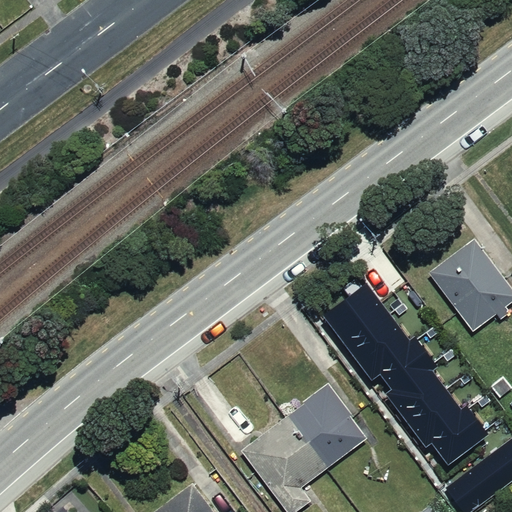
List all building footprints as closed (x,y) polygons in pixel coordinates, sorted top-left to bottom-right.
[(511,290),(472,236),(422,273),(467,334),(511,300),(511,290)] [(319,312),(368,377),(376,372),(388,387),(382,391),(422,445),(428,440),(445,462),(485,431),(463,402),(457,406),(429,367),(435,363),(412,334),(406,338),(363,280),(319,312)] [(300,483),(365,432),(327,383),(238,451),(285,511),(296,511),(313,500),(300,483)] [(467,511),(511,478),(511,436),(444,486),(462,511),(467,511)] [(211,511),(186,475),(134,511),(211,511)] [(70,511),(61,501),(49,511),(79,511),(78,511),(76,511),(70,511)]
